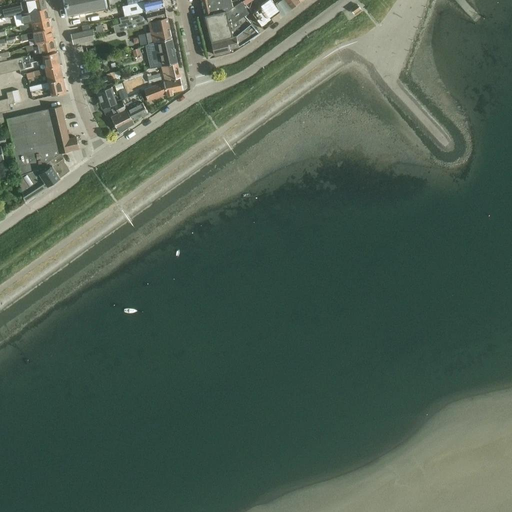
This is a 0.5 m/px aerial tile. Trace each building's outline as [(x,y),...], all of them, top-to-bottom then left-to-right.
[(44,0),(31,0),(27,1),(21,3),(21,6),(3,10),(5,18),(21,14),(46,8),(44,0)] [(63,0),(67,16),(107,8),(105,0),(63,0)] [(146,10),(147,12),(165,7),(163,0),(153,0),(133,5),(128,6),(130,14),(146,10)] [(201,0),(205,16),(222,12),(226,11),(233,7),(231,2),(230,0),(201,0)] [(255,20),(264,30),(291,9),(284,0),(280,0),(279,1),(278,0),(264,0),(257,6),(263,14),(255,20)] [(300,2),(302,0),(284,0),(291,9),(300,2)] [(205,16),(212,42),(233,37),(233,35),(234,35),(233,31),(232,32),(230,25),(249,13),(241,1),(233,7),(226,11),(222,12),(205,16)] [(360,9),(357,5),(351,10),(354,14),(360,9)] [(139,27),(149,24),(148,23),(167,18),(165,7),(147,12),(119,18),(120,24),(113,26),(115,34),(126,31),(139,27)] [(49,19),(46,8),(21,14),(23,25),(32,23),(49,19)] [(95,21),(113,21),(112,13),(105,13),(105,16),(95,16),(95,21)] [(149,24),(153,42),(172,38),(167,18),(148,23),(149,24)] [(51,28),(49,19),(32,23),(23,25),(19,26),(20,31),(31,28),(32,33),(51,28)] [(233,37),(212,42),(215,56),(216,55),(230,52),(229,49),(239,47),(259,33),(251,23),(246,27),(236,36),(233,37)] [(139,27),(126,31),(128,40),(142,36),(139,27)] [(34,35),(36,44),(54,39),(51,28),(32,33),(23,35),(24,39),(30,38),(30,36),(34,35)] [(73,45),(84,42),(94,40),(92,30),(71,35),(73,45)] [(177,64),(175,52),(172,38),(153,42),(146,46),(151,69),(161,67),(177,64)] [(56,50),(54,39),(36,44),(25,46),(27,52),(35,50),(34,47),(38,46),(40,53),(56,50)] [(0,47),(2,47),(1,42),(0,42),(0,58),(10,57),(9,53),(0,54),(0,47)] [(140,55),(138,49),(132,50),(134,57),(140,55)] [(60,66),(57,52),(30,58),(30,56),(23,57),(25,69),(32,67),(31,63),(36,62),(37,65),(44,64),(45,69),(60,66)] [(23,57),(17,58),(19,70),(25,69),(23,57)] [(14,71),(19,70),(17,58),(11,60),(14,71)] [(11,60),(5,61),(8,73),(14,71),(11,60)] [(180,79),(177,64),(161,67),(164,83),(180,79)] [(46,73),(49,82),(63,79),(60,66),(45,69),(33,72),(34,76),(44,74),(44,73),(46,73)] [(160,74),(147,77),(149,84),(161,81),(160,74)] [(50,89),(52,96),(66,92),(63,79),(49,82),(29,87),(30,91),(45,88),(46,90),(50,89)] [(183,91),(180,79),(164,83),(145,90),(148,102),(167,94),(167,97),(173,96),(173,93),(183,91)] [(122,84),(115,86),(117,92),(118,92),(124,90),(122,84)] [(102,109),(118,103),(117,101),(116,102),(112,90),(108,92),(107,89),(97,93),(102,109)] [(124,90),(118,92),(121,100),(127,97),(124,89),(124,90)] [(12,91),(15,103),(21,102),(18,90),(12,91)] [(9,104),(15,103),(12,91),(6,93),(8,98),(9,104)] [(10,110),(9,104),(8,98),(2,100),(5,112),(10,110)] [(134,124),(132,121),(124,105),(122,102),(114,106),(112,107),(113,109),(115,108),(118,114),(111,117),(119,132),(134,124)] [(131,102),(124,105),(132,121),(148,113),(143,104),(137,107),(135,104),(133,105),(131,102)] [(6,119),(20,176),(37,170),(61,153),(60,153),(57,142),(69,139),(61,106),(6,119)] [(60,153),(61,153),(62,153),(72,151),(72,150),(79,149),(76,137),(69,139),(57,142),(60,153)] [(33,196),(34,196),(40,192),(40,191),(42,190),(48,186),(60,178),(70,171),(64,162),(62,153),(61,153),(37,170),(20,176),(19,176),(25,201),(33,196)]
